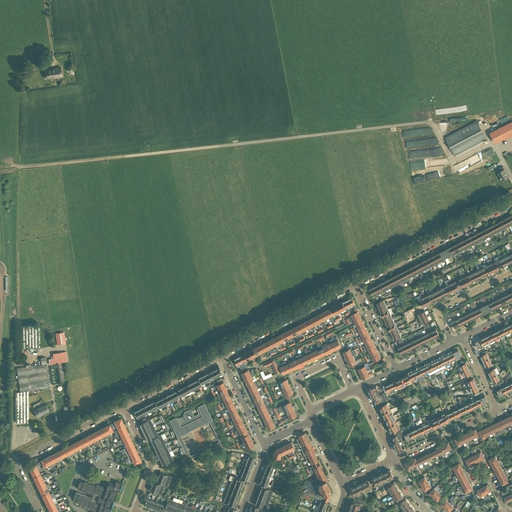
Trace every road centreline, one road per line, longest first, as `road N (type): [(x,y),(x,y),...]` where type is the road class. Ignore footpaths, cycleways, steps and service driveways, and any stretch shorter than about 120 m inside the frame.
road 1 (residential): [(355,285),(511,203)]
road 2 (residential): [(220,355),(355,285)]
road 3 (residential): [(15,465),(123,406)]
